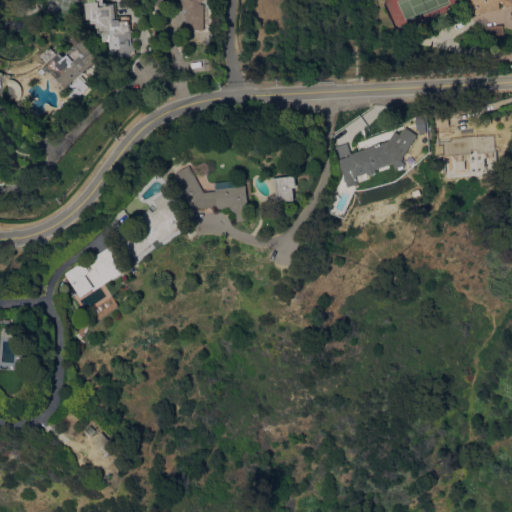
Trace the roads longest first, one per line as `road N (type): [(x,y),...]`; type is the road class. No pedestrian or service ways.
road 1 (secondary): [(511,82),(238,97)]
road 2 (secondary): [(238,97),(153,120),(99,184)]
